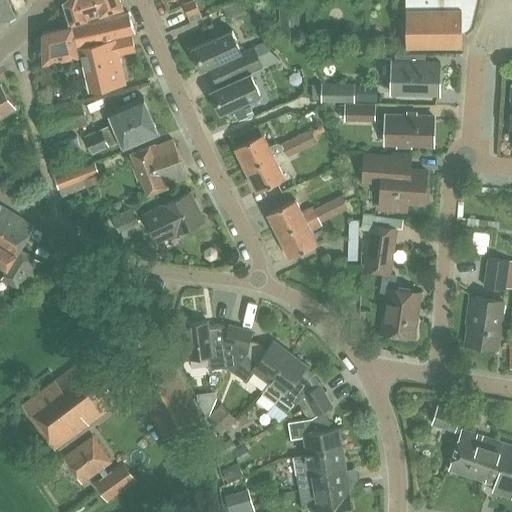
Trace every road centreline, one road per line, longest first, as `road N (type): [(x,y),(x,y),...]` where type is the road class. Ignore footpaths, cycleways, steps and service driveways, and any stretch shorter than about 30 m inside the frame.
road 1 (residential): [(260,284),(255,250),(139,0)]
road 2 (residential): [(260,284),(138,268),(0,194)]
road 3 (residential): [(471,162),(452,161),(436,369)]
road 4 (residential): [(388,511),(384,418),(363,363)]
road 5 (residential): [(471,162),(482,23)]
road 6 (residential): [(363,363),(301,302),(260,284)]
